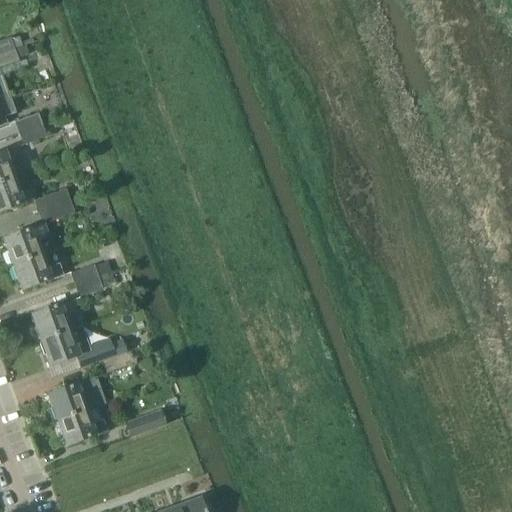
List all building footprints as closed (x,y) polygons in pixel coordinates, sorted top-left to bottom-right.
[(11,39),(0,42),(0,55),(15,50),(11,40),(11,39)] [(15,50),(0,55),(0,68),(19,62),(18,59),(15,51),(15,50)] [(0,99),(9,96),(2,79),(0,79),(0,99)] [(9,96),(0,99),(0,127),(7,125),(5,119),(16,115),(9,96)] [(15,123),(19,134),(42,126),(38,115),(15,123)] [(46,138),(42,126),(19,134),(23,146),(46,138)] [(16,150),(0,156),(0,184),(15,179),(26,176),(21,162),(16,150)] [(15,179),(0,184),(0,214),(34,202),(35,201),(31,190),(26,176),(15,179)] [(35,201),(34,202),(38,215),(70,204),(65,191),(35,201)] [(70,204),(38,215),(42,225),(74,214),(70,204)] [(46,226),(4,241),(13,266),(43,255),(58,250),(52,232),(49,234),(46,226)] [(43,255),(13,266),(23,292),(63,277),(59,266),(48,270),(43,255)] [(94,266),(70,275),(74,287),(111,273),(108,263),(95,268),(94,266)] [(111,273),(74,287),(79,299),(116,284),(111,273)] [(72,302),(32,317),(41,342),(71,332),(81,328),(76,314),(72,302)] [(71,332),(41,342),(50,368),(77,358),(81,370),(103,362),(126,354),(121,339),(111,342),(110,339),(88,347),(81,328),(71,332)] [(126,354),(103,362),(107,374),(130,365),(126,354)] [(88,382),(48,397),(57,422),(87,411),(88,412),(96,409),(98,408),(106,405),(101,391),(97,379),(88,382)] [(87,411),(57,422),(67,448),(107,433),(98,408),(96,409),(88,412),(87,411)] [(131,439),(167,426),(162,411),(126,424),(131,439)] [(205,511),(201,499),(179,507),(180,511),(205,511)]
